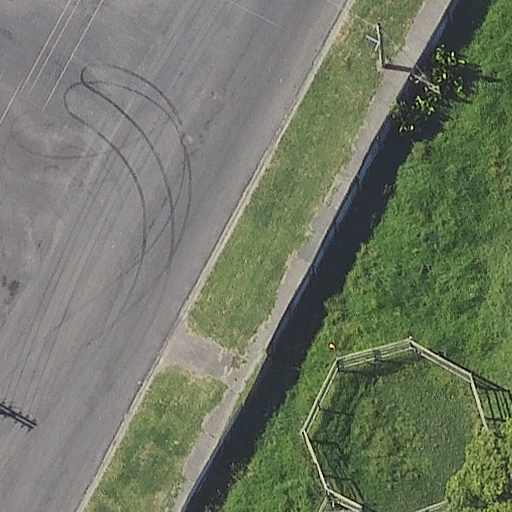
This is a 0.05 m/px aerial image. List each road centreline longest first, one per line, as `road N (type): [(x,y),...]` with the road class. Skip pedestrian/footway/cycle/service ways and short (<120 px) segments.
road 1 (residential): [(0,502),(191,144)]
road 2 (residential): [(0,42),(191,144)]
road 3 (residential): [(191,144),(267,0)]
